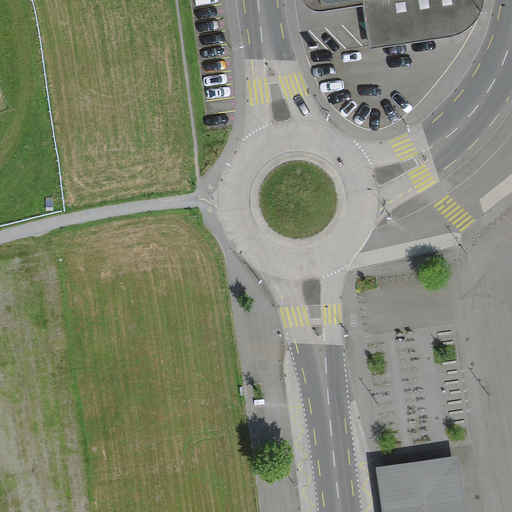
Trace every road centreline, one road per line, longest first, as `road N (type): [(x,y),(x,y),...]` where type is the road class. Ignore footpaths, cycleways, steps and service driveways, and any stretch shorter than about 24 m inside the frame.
road 1 (residential): [(511,36),(468,118),(411,164),(361,184)]
road 2 (primary): [(340,511),(322,370)]
road 3 (primary): [(258,148),(234,185),(234,216),(249,243),(274,261)]
road 4 (primary): [(318,138),(264,28)]
road 5 (primary): [(264,28),(258,148)]
